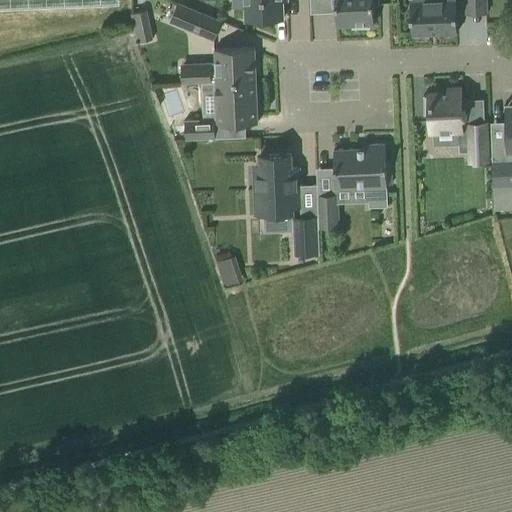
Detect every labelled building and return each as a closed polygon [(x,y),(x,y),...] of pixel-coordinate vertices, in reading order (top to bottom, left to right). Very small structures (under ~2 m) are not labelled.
[(0,0),(0,9),(117,4),(116,0),(0,0)] [(244,0),(245,19),(262,19),(265,22),(276,21),(278,18),(283,18),(282,0),(244,0)] [(335,0),(336,24),(353,23),(353,27),(368,26),(368,23),(374,22),(373,4),(377,3),(377,5),(379,5),(378,0),(335,0)] [(457,32),(455,0),(410,0),(412,34),(457,32)] [(214,39),(221,21),(177,2),(169,20),(214,39)] [(152,38),(146,10),(130,14),(136,42),(152,38)] [(255,80),(254,47),(214,48),(215,62),(193,63),(194,66),(181,67),(182,83),(215,82),(255,80)] [(257,122),(255,80),(215,82),(217,111),(203,112),(203,118),(184,119),(185,139),(219,138),(219,124),(257,122)] [(462,123),(461,88),(462,88),(462,87),(447,87),(447,89),(448,89),(448,91),(428,92),(428,95),(425,95),(424,95),(423,95),(424,114),(425,114),(425,113),(428,113),(429,131),(458,130),(459,152),(469,151),(470,161),(487,161),(486,122),(462,123)] [(511,110),(505,110),(506,142),(491,143),(493,185),(511,184),(511,110)] [(391,184),(390,159),(386,160),(385,143),(365,144),(365,148),(333,149),(335,188),(369,186),(369,206),(386,205),(386,186),(387,186),(387,184),(391,184)] [(255,213),(293,212),(293,206),(301,205),(299,167),(292,167),(291,153),(260,154),(261,188),(254,188),(255,213)] [(336,227),(335,194),(317,195),(318,216),(318,227),(336,227)] [(319,253),(318,227),(318,216),(292,217),(294,254),(319,253)]
